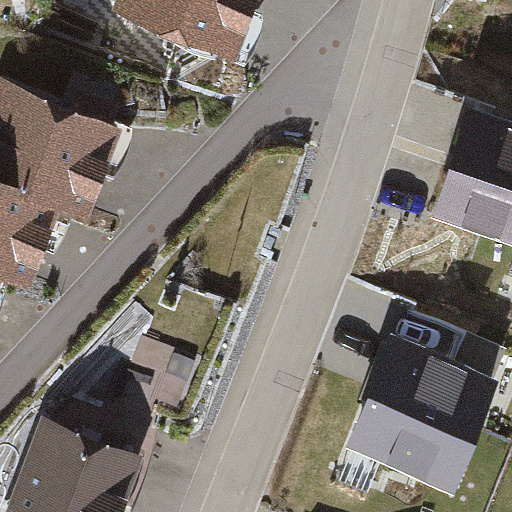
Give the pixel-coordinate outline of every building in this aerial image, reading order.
[(260,0),(119,0),(119,1),(240,50),(260,0)] [(0,344),(22,273),(53,282),(79,197),(112,207),(142,112),(3,69),(0,77),(0,344)] [(511,124),(475,113),(443,212),(511,233),(511,124)] [(442,352),(388,331),(344,443),(454,486),(498,374),(442,352)] [(142,511),(162,452),(42,413),(10,511),(142,511)]
